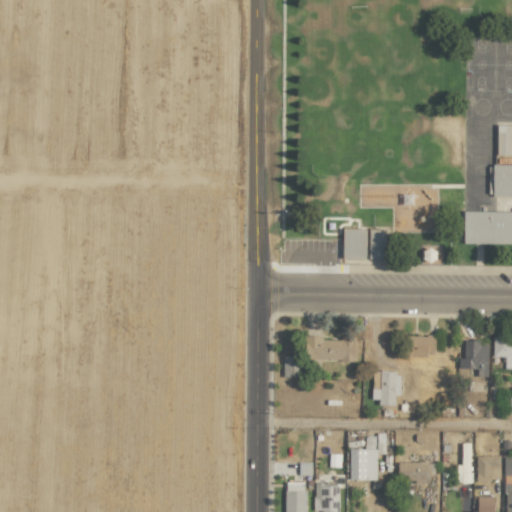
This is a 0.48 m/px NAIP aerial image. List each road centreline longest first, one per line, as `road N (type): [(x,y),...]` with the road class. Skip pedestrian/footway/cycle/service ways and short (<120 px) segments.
road 1 (tertiary): [(261,0),(260,511)]
road 2 (residential): [(261,298),(511,302)]
